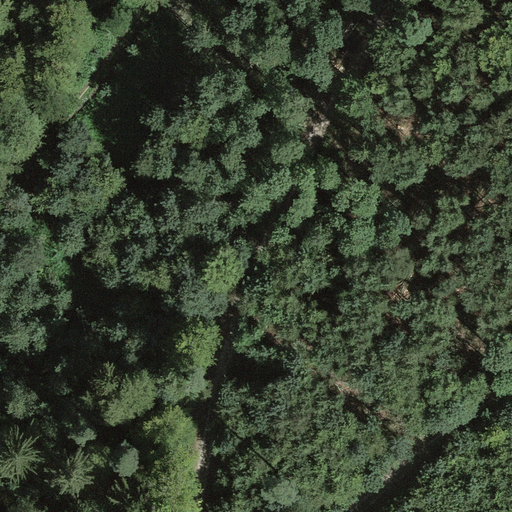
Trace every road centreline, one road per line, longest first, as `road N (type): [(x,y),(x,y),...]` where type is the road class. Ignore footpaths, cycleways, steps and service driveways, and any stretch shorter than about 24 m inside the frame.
road 1 (track): [(405,0),(334,102),(248,274),(208,431),(199,511)]
road 2 (track): [(358,511),(486,404),(511,392)]
